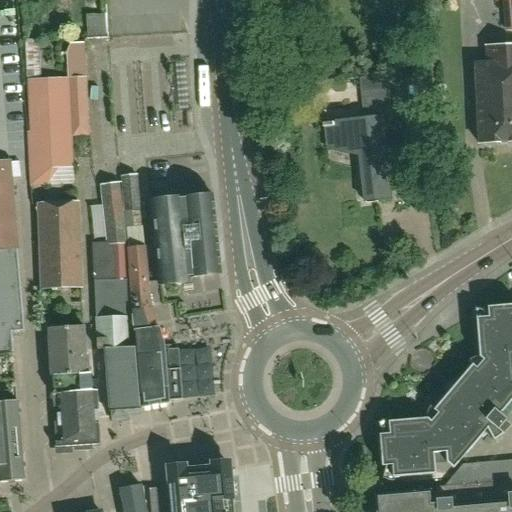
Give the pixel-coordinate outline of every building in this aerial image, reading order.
[(505,33),(511,32),(511,0),(491,0),(492,1),(502,1),(504,28),(505,33)] [(36,42),(37,71),(48,71),(47,42),(36,42)] [(511,46),(506,47),(498,47),(485,48),(486,64),(474,65),(478,144),(503,143),(511,142),(511,46)] [(82,138),(96,138),(95,78),(37,79),(39,188),(83,187),(82,138)] [(346,80),(312,81),(313,90),(318,95),(326,94),(329,91),(332,91),(335,94),(344,93),(347,89),(346,80)] [(381,120),(392,119),(389,89),(360,92),(363,120),(365,120),(366,123),(336,126),(335,123),(322,124),(323,129),(326,128),(328,150),(353,147),(354,156),(360,155),(365,202),(390,199),(388,181),(400,179),(397,147),(385,148),(383,132),(386,132),(386,128),(382,128),(381,120)] [(0,484),(24,483),(17,404),(16,404),(12,354),(13,354),(12,334),(24,333),(10,163),(0,164),(0,484)] [(124,212),(141,210),(137,175),(121,177),(124,212)] [(213,196),(211,196),(182,199),(182,198),(151,201),(160,286),(191,282),(191,278),(221,274),(213,196)] [(45,202),(47,289),(94,288),(92,200),(45,202)] [(114,236),(111,205),(100,207),(103,237),(114,236)] [(128,317),(133,316),(134,316),(137,348),(138,359),(136,360),(137,377),(139,377),(142,407),(169,402),(166,372),(180,371),(179,350),(165,351),(164,343),(150,297),(146,246),(126,249),(128,317)] [(472,365),(433,411),(437,414),(431,422),(427,419),(388,422),(389,434),(379,435),(382,467),(392,466),(393,478),(435,475),(433,454),(445,453),(446,463),(453,469),(487,430),(493,441),(498,438),(503,435),(502,433),(498,430),(506,421),(499,415),(511,399),(511,305),(487,308),(488,318),(476,319),(479,358),(482,361),(476,369),(472,365)] [(83,327),(47,330),(55,449),(100,446),(96,392),(91,392),(90,374),(88,374),(87,358),(85,359),(83,327)] [(137,348),(106,351),(110,418),(125,418),(124,411),(142,410),(142,409),(142,407),(139,377),(137,377),(136,360),(138,359),(137,348)] [(216,511),(216,500),(227,499),(233,499),(233,497),(232,484),(231,472),(230,468),(224,463),(210,464),(210,468),(186,470),(186,466),(166,468),(169,504),(175,503),(175,511),(216,511)] [(511,511),(511,480),(436,488),(437,495),(429,496),(429,493),(377,498),(378,511),(511,511)] [(142,487),(122,490),(125,511),(146,511),(146,509),(142,487)]
